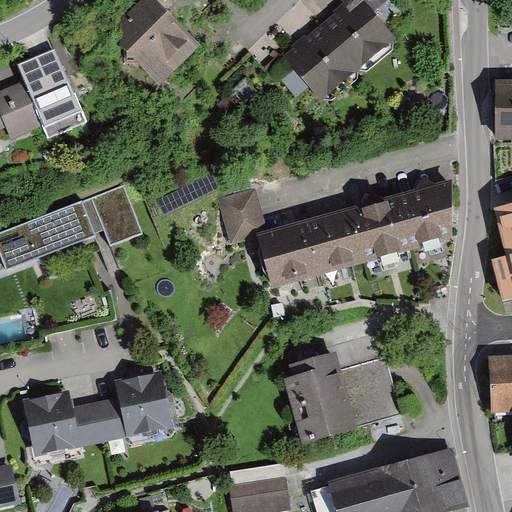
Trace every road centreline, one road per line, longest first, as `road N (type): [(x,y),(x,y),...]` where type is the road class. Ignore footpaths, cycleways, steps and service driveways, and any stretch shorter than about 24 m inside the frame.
road 1 (unclassified): [(467,329),(480,199),(476,0)]
road 2 (unclassified): [(491,511),(467,391),(467,329)]
road 3 (residential): [(0,381),(135,353)]
